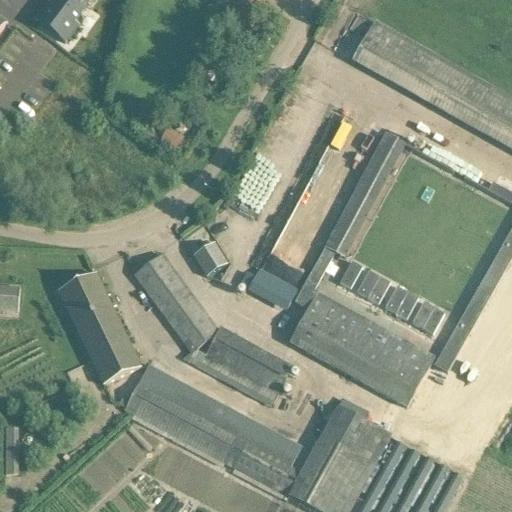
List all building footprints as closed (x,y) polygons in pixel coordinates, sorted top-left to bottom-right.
[(59,0),(46,17),(40,25),(58,39),(66,45),(79,27),(75,24),(93,0),(59,0)] [(235,0),(227,15),(250,29),(266,0),(235,0)] [(511,100),(376,23),(355,62),(511,151),(511,100)] [(346,261),(408,148),(386,136),(348,205),(295,304),(308,312),(305,317),(300,315),(284,341),(289,345),(385,399),(372,427),(366,424),(371,414),(349,402),(343,411),(338,409),(305,470),(241,436),(141,384),(126,412),(226,464),(289,500),(312,511),(351,511),(391,437),(432,367),(447,375),(511,261),(511,232),(440,359),(319,293),(318,295),(315,293),(334,255),(346,261)] [(255,234),(276,187),(248,175),(235,202),(224,197),(215,217),(255,234)] [(511,193),(493,183),(488,193),(511,206),(511,193)] [(215,247),(196,258),(207,278),(226,267),(215,247)] [(220,333),(176,273),(164,257),(136,277),(148,294),(193,355),(218,335),(208,356),(280,394),(294,367),(221,329),(220,333)] [(122,328),(127,325),(120,312),(115,314),(96,276),(59,294),(104,387),(141,369),(122,328)] [(20,307),(21,292),(1,291),(0,306),(20,307)] [(8,475),(19,475),(18,428),(7,429),(8,475)]
